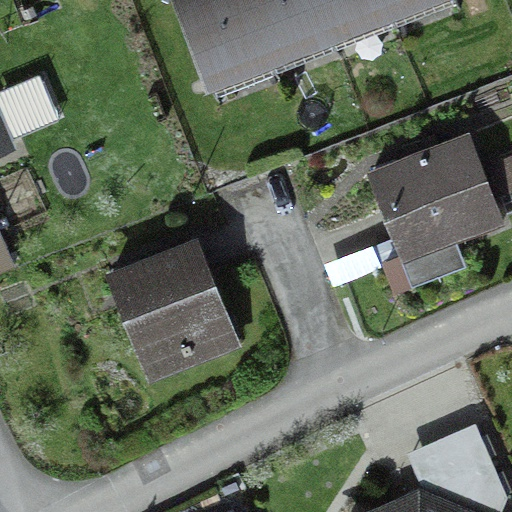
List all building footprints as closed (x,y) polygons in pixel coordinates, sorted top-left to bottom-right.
[(176,0),(207,79),(269,54),(248,0),(176,0)] [(248,0),(269,54),(330,31),(317,0),(248,0)] [(317,0),(330,31),(390,7),(386,0),(317,0)] [(0,151),(9,148),(0,127),(0,151)] [(458,263),(452,249),(454,236),(499,219),(467,134),(373,171),(415,280),(458,263)] [(181,345),(184,353),(232,334),(196,240),(111,273),(145,359),(181,345)] [(402,504),(383,511),(495,511),(503,494),(473,425),(442,439),(467,496),(460,511),(453,511),(407,492),(402,504)]
